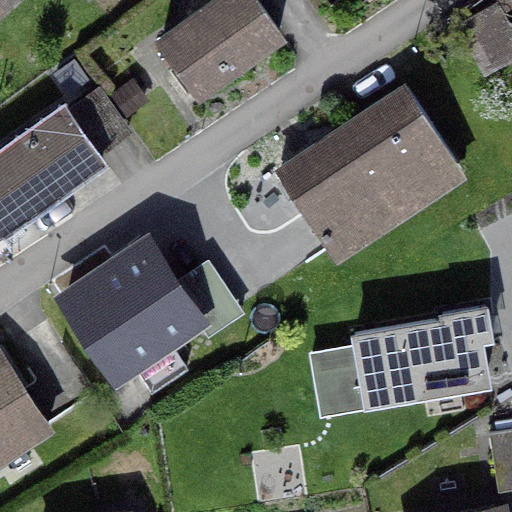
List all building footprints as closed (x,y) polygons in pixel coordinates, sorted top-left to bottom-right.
[(225,68),(275,32),(252,0),(213,0),(157,40),(190,85),(221,63),(225,68)] [(495,24),(462,43),(475,65),(508,47),(495,24)] [(403,88),(276,172),(330,255),(377,224),(369,213),(450,160),(403,88)] [(94,153),(123,133),(92,90),(63,111),(62,108),(0,152),(0,224),(17,212),(15,210),(59,179),(61,181),(96,156),(94,153)] [(151,230),(59,291),(116,375),(208,314),(151,230)] [(485,317),(359,341),(371,405),(497,381),(485,317)] [(0,454),(44,426),(0,359),(0,454)] [(511,488),(511,428),(484,433),(494,492),(511,488)]
